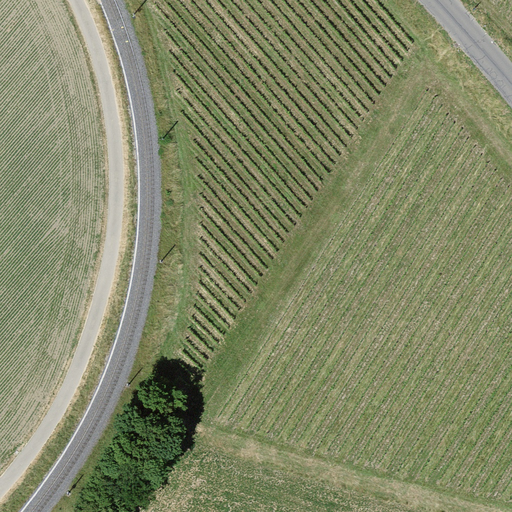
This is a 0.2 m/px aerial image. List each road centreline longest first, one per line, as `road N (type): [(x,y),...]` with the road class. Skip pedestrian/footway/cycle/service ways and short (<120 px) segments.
road 1 (track): [(0,487),(68,386),(110,255),(116,152),(105,79),(77,0)]
road 2 (tertiary): [(432,0),(511,91)]
